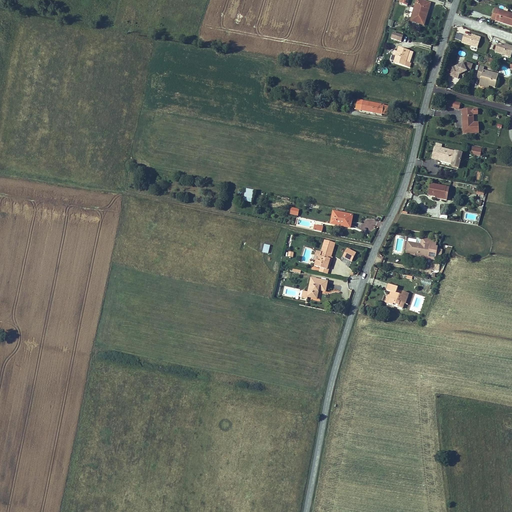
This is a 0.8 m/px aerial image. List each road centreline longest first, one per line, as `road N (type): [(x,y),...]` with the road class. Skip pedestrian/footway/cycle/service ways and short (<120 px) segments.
road 1 (tertiary): [(428,86),(405,187),(376,244),(330,385),(305,511)]
road 2 (track): [(0,174),(375,247)]
